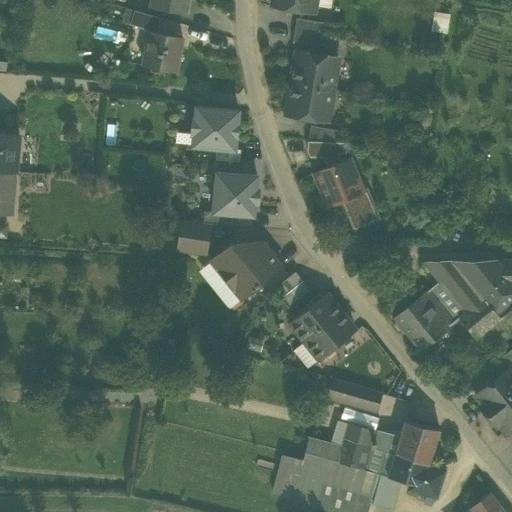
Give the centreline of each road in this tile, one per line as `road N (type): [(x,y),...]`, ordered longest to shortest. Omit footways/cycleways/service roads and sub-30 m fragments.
road 1 (residential): [(511,488),(311,242),(258,103),(243,0)]
road 2 (track): [(311,242),(511,253)]
